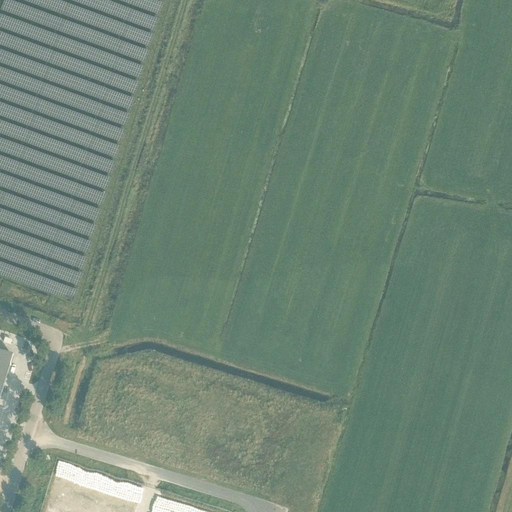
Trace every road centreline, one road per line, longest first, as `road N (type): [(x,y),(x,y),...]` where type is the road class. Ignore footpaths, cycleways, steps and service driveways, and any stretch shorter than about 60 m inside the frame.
road 1 (unclassified): [(27,433),(266,507)]
road 2 (unclassified): [(0,315),(57,337),(27,433)]
